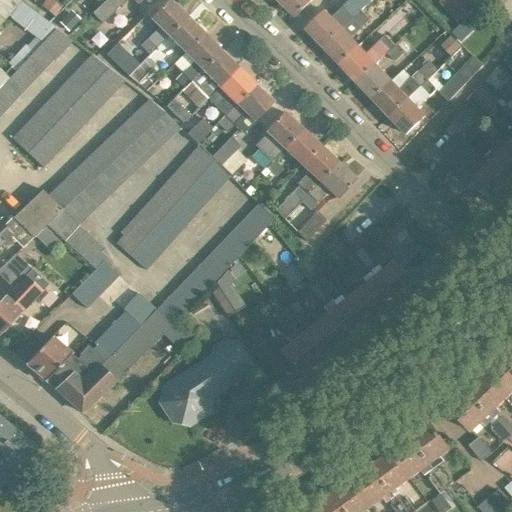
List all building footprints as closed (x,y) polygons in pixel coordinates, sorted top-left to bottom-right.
[(0,0),(0,27),(0,28),(9,19),(22,4),(17,0),(0,0)] [(44,0),(39,9),(53,20),(62,8),(51,0),(44,0)] [(104,0),(100,5),(101,6),(91,15),(101,25),(127,0),(131,0),(136,6),(141,0),(104,0)] [(149,20),(159,28),(140,47),(148,55),(167,37),(186,17),(169,0),(149,20)] [(312,0),(276,0),(295,19),(312,0)] [(366,0),(354,0),(352,2),(334,20),(325,11),(305,30),(322,48),(361,11),(369,3),(366,0)] [(470,0),(444,0),(440,4),(457,22),(476,5),(470,0)] [(69,32),(80,20),(71,11),(59,23),(69,32)] [(370,21),(361,11),(322,48),(339,66),(359,47),(351,39),(370,21)] [(204,34),(186,17),(167,37),(184,53),(204,34)] [(465,24),(454,34),(452,36),(461,45),(462,43),(473,33),(465,24)] [(71,42),(55,32),(49,39),(62,51),(71,42)] [(221,52),(204,34),(184,53),(185,54),(193,62),(181,74),(173,81),(183,91),(190,83),(221,52)] [(339,66),(355,83),(375,64),(387,53),(394,46),(386,38),(379,45),(378,44),(367,55),(359,47),(339,66)] [(49,39),(42,45),(40,48),(54,60),(62,51),(49,39)] [(459,47),(452,39),(444,46),(451,54),(459,47)] [(403,56),(394,46),(387,53),(396,63),(403,56)] [(54,60),(40,48),(32,57),(45,70),(54,60)] [(221,52),(190,83),(207,100),(219,88),(238,69),(221,52)] [(106,69),(90,56),(83,63),(99,77),(106,69)] [(45,70),(32,57),(23,66),(37,79),(45,70)] [(473,57),(439,94),(449,103),(483,67),(473,57)] [(99,77),(83,63),(74,72),(90,87),(99,77)] [(143,63),(128,78),(137,85),(150,70),(143,63)] [(375,64),(355,83),(372,101),(392,82),(375,64)] [(37,79),(23,66),(14,75),(28,88),(37,79)] [(9,69),(3,75),(9,81),(14,75),(9,69)] [(123,82),(106,69),(99,77),(114,91),(123,82)] [(219,88),(207,100),(224,117),(255,86),(238,69),(219,88)] [(392,82),(372,101),(389,118),(427,81),(418,72),(411,79),(404,71),(392,82)] [(0,89),(6,84),(9,81),(3,75),(0,72),(0,89)] [(90,87),(74,72),(65,82),(81,96),(90,87)] [(9,81),(6,84),(20,97),(28,88),(14,75),(9,81)] [(114,91),(99,77),(90,87),(105,101),(114,91)] [(511,78),(501,90),(511,100),(511,99),(511,78)] [(437,92),(427,81),(389,118),(407,137),(427,117),(419,110),(430,99),(437,92)] [(81,96),(65,82),(56,92),(72,106),(81,96)] [(20,97),(6,84),(0,89),(0,95),(11,106),(20,97)] [(217,124),(218,125),(226,133),(245,115),(253,123),(273,103),(255,86),(224,117),(217,124)] [(105,101),(90,87),(81,96),(96,111),(105,101)] [(72,106),(56,92),(47,101),(62,116),(72,106)] [(11,106),(0,95),(0,112),(2,115),(11,106)] [(96,111),(81,96),(72,106),(87,120),(96,111)] [(511,99),(511,100),(500,112),(511,122),(511,140),(510,143),(511,145),(511,99)] [(62,116),(47,101),(38,111),(53,125),(62,116)] [(164,114),(147,101),(139,109),(154,124),(156,122),(164,114)] [(173,101),(166,108),(182,124),(189,117),(173,101)] [(87,120),(72,106),(62,116),(78,130),(87,120)] [(145,132),(147,130),(154,124),(139,109),(130,116),(145,132)] [(53,125),(38,111),(29,121),(44,135),(53,125)] [(266,135),(254,147),(267,160),(270,162),(272,160),(282,149),(301,129),(284,113),(265,134),(266,135)] [(171,138),(179,130),(164,114),(156,122),(171,138)] [(78,130),(62,116),(53,125),(69,139),(78,130)] [(137,140),(139,138),(145,132),(130,116),(122,124),(137,140)] [(202,120),(186,135),(196,145),(212,129),(202,120)] [(29,121),(20,130),(35,144),(44,135),(29,121)] [(156,122),(154,124),(147,130),(162,146),(171,138),(156,122)] [(128,148),(130,146),(137,140),(122,124),(113,132),(128,148)] [(69,139),(53,125),(44,135),(60,149),(69,139)] [(301,129),(282,149),(300,165),(319,145),(301,129)] [(11,140),(26,154),(35,144),(20,130),(11,140)] [(147,130),(145,132),(139,138),(154,154),(162,146),(147,130)] [(105,140),(120,156),(122,154),(128,148),(113,132),(105,140)] [(439,152),(449,163),(469,143),(458,133),(439,152)] [(479,133),(469,143),(479,154),(482,157),(488,158),(492,161),(476,177),(500,201),(511,189),(511,145),(510,143),(497,156),(492,151),(492,146),(479,133)] [(51,159),(60,149),(44,135),(35,144),(51,159)] [(139,138),(137,140),(130,146),(145,162),(154,154),(139,138)] [(231,138),(228,142),(213,156),(221,164),(236,150),(239,146),(231,138)] [(111,164),(113,162),(120,156),(105,140),(97,148),(111,164)] [(479,154),(469,143),(449,163),(460,173),(479,154)] [(26,154),(38,165),(42,168),(51,159),(35,144),(26,154)] [(337,162),(319,145),(300,165),(308,172),(296,185),(298,187),(274,212),(283,221),(302,200),(337,162)] [(130,146),(128,148),(122,154),(137,170),(145,162),(130,146)] [(103,172),(105,170),(111,164),(97,148),(88,156),(103,172)] [(214,163),(197,148),(189,157),(206,172),(214,163)] [(236,150),(221,164),(230,173),(245,159),(236,150)] [(122,154),(120,156),(113,162),(128,178),(137,170),(122,154)] [(95,180),(96,178),(103,172),(88,156),(80,164),(95,180)] [(198,181),(206,172),(189,157),(181,165),(198,181)] [(282,170),(272,160),(270,162),(265,168),(264,169),(275,178),(282,170)] [(113,162),(111,164),(105,170),(120,186),(128,178),(113,162)] [(337,162),(302,200),(311,209),(318,202),(316,200),(326,190),(336,200),(356,180),(337,162)] [(230,177),(214,163),(206,172),(222,186),(230,177)] [(86,188),(88,186),(95,180),(80,164),(71,172),(86,188)] [(191,189),(198,181),(181,165),(174,174),(191,189)] [(105,170),(103,172),(96,178),(112,194),(120,186),(105,170)] [(78,196),(80,194),(86,188),(71,172),(63,180),(78,196)] [(222,186),(206,172),(198,181),(214,195),(222,186)] [(183,198),(191,189),(174,174),(166,183),(183,198)] [(95,180),(88,186),(103,202),(112,194),(96,178),(95,180)] [(69,204),(71,202),(78,196),(63,180),(54,188),(69,204)] [(214,195),(198,181),(191,189),(207,203),(214,195)] [(175,206),(183,198),(166,183),(158,191),(175,206)] [(88,186),(86,188),(80,194),(95,210),(103,202),(88,186)] [(41,191),(12,219),(32,240),(47,225),(63,210),(69,204),(54,188),(46,196),(41,191)] [(207,203),(191,189),(183,198),(199,212),(207,203)] [(168,215),(175,206),(158,191),(151,200),(168,215)] [(78,196),(71,202),(86,218),(95,210),(80,194),(78,196)] [(199,212),(183,198),(175,206),(191,221),(199,212)] [(143,209),(160,224),(168,215),(151,200),(143,209)] [(71,202),(69,204),(63,210),(78,226),(86,218),(71,202)] [(265,229),(273,221),(258,205),(250,214),(265,229)] [(191,221),(175,206),(168,215),(184,229),(191,221)] [(135,217),(152,232),(160,224),(143,209),(135,217)] [(63,210),(47,225),(64,241),(78,226),(63,210)] [(316,213),(296,234),(305,243),(325,222),(316,213)] [(265,229),(250,214),(242,222),(258,237),(265,229)] [(184,229),(168,215),(160,224),(176,238),(184,229)] [(128,226),(145,241),(152,232),(135,217),(128,226)] [(0,247),(13,236),(0,222),(0,247)] [(258,237),(242,222),(234,230),(250,245),(258,237)] [(176,238),(160,224),(152,232),(168,247),(176,238)] [(87,234),(78,226),(64,241),(72,249),(87,234)] [(123,237),(137,250),(145,241),(128,226),(120,235),(123,237)] [(35,237),(43,245),(52,235),(44,228),(42,230),(35,237)] [(250,245),(234,230),(226,238),(242,253),(250,245)] [(168,247),(152,232),(145,241),(161,255),(168,247)] [(81,258),(95,243),(87,234),(72,249),(81,258)] [(129,258),(137,250),(123,237),(115,246),(129,258)] [(363,276),(362,277),(359,279),(363,283),(353,292),(374,318),(412,288),(391,262),(382,269),(378,264),(374,267),(369,260),(384,247),(376,237),(346,260),(359,275),(363,276)] [(242,253),(226,238),(218,246),(234,262),(238,257),(242,253)] [(161,255),(145,241),(137,250),(153,264),(161,255)] [(101,252),(103,250),(95,243),(81,258),(95,271),(96,271),(103,264),(107,259),(101,252)] [(234,262),(218,246),(210,254),(226,270),(234,262)] [(137,250),(129,258),(145,272),(153,264),(137,250)] [(226,270),(210,254),(202,262),(218,278),(226,270)] [(0,334),(42,293),(41,292),(47,286),(31,271),(15,255),(0,269),(0,278),(11,289),(0,299),(0,334)] [(195,271),(211,286),(218,278),(202,262),(195,271)] [(96,271),(111,286),(118,277),(103,264),(96,271)] [(111,286),(96,271),(95,271),(88,279),(103,294),(111,286)] [(211,286),(195,271),(187,279),(203,294),(211,286)] [(341,280),(335,271),(326,277),(333,287),(341,280)] [(234,314),(245,307),(230,285),(234,282),(227,272),(215,284),(218,288),(217,289),(234,314)] [(88,279),(80,287),(95,302),(103,294),(88,279)] [(203,294),(187,279),(179,287),(195,303),(203,294)] [(337,348),(362,328),(374,318),(353,292),(338,304),(334,299),(334,293),(322,279),(309,290),(321,304),(328,305),(331,309),(315,322),(337,348)] [(95,302),(80,287),(71,295),(87,310),(95,302)] [(195,303),(179,287),(171,295),(188,311),(195,303)] [(217,289),(210,293),(227,319),(234,314),(217,289)] [(131,318),(146,303),(137,294),(123,310),(125,312),(131,318)] [(188,311),(171,295),(163,303),(180,320),(188,311)] [(295,302),(288,308),(294,315),(301,310),(295,302)] [(146,303),(131,318),(140,327),(153,314),(155,311),(146,303)] [(171,329),(176,323),(180,320),(163,303),(155,311),(153,314),(168,326),(171,329)] [(299,379),(324,358),(337,348),(315,322),(300,334),(295,327),(297,322),(285,309),(271,319),(284,334),(288,335),(292,340),(278,352),(299,379)] [(161,387),(157,404),(171,425),(169,431),(185,436),(187,429),(209,415),(212,398),(253,372),(254,369),(236,341),(225,339),(231,329),(220,314),(210,310),(194,326),(193,337),(209,356),(161,387)] [(140,327),(131,318),(125,312),(117,320),(132,335),(140,327)] [(124,374),(162,336),(180,354),(194,340),(176,323),(171,329),(168,326),(153,314),(140,327),(132,335),(124,343),(116,352),(108,360),(82,387),(69,376),(53,390),(80,415),(116,382),(118,384),(126,376),(124,374)] [(124,343),(132,335),(117,320),(109,329),(124,343)] [(116,352),(124,343),(109,329),(101,337),(116,352)] [(45,383),(46,382),(71,355),(51,337),(24,365),(45,383)] [(108,360),(116,352),(101,337),(93,345),(95,348),(108,360)] [(80,357),(77,361),(71,355),(46,382),(54,390),(53,390),(69,376),(82,387),(108,360),(95,348),(92,352),(87,347),(79,357),(80,357)] [(506,400),(511,394),(511,347),(506,353),(483,376),(506,400)] [(472,434),(487,419),(491,415),(506,400),(483,376),(460,398),(448,410),(472,434)] [(0,418),(0,489),(8,480),(12,483),(19,474),(15,471),(34,447),(0,418)] [(493,421),(511,438),(511,436),(511,427),(507,422),(503,419),(495,419),(493,421)] [(511,438),(493,421),(491,423),(490,431),(494,435),(505,444),(507,442),(511,438)] [(411,480),(431,465),(434,469),(444,462),(441,459),(450,452),(430,424),(391,452),(411,480)] [(482,464),(492,457),(478,441),(469,448),(482,464)] [(391,452),(353,480),(373,508),(384,500),(411,480),(391,452)] [(435,472),(447,489),(454,484),(444,471),(438,470),(435,472)] [(440,495),(447,489),(435,472),(431,475),(430,480),(440,495)] [(316,511),(367,511),(373,508),(353,480),(314,509),(316,511)] [(510,511),(511,511),(511,510),(497,493),(488,500),(489,500),(498,511),(510,511)] [(399,497),(395,500),(403,511),(414,511),(405,498),(399,497)] [(393,511),(403,511),(395,500),(391,503),(391,508),(393,511)] [(498,511),(489,500),(488,500),(478,508),(480,511),(498,511)]
